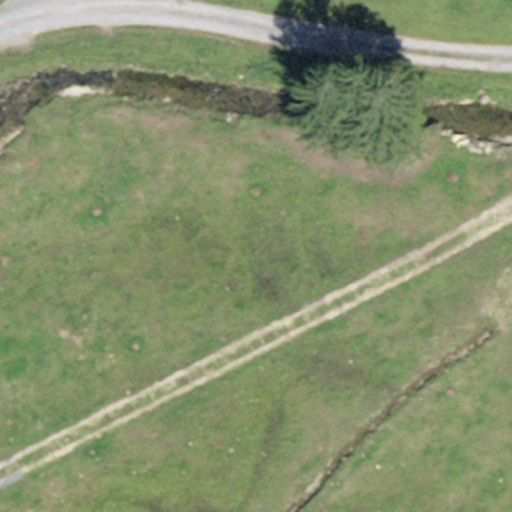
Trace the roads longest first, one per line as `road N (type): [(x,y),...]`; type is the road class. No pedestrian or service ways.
road 1 (track): [(0,480),(511,198)]
road 2 (track): [(511,59),(121,10),(54,15),(0,34)]
